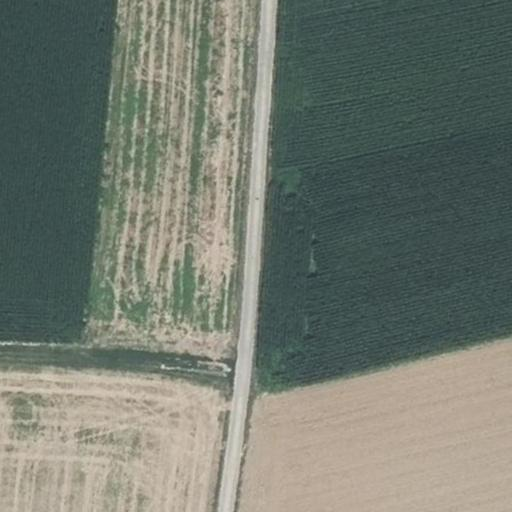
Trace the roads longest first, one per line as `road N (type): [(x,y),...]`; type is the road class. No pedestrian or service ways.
road 1 (unclassified): [(226,511),(270,0)]
road 2 (track): [(239,371),(0,361)]
